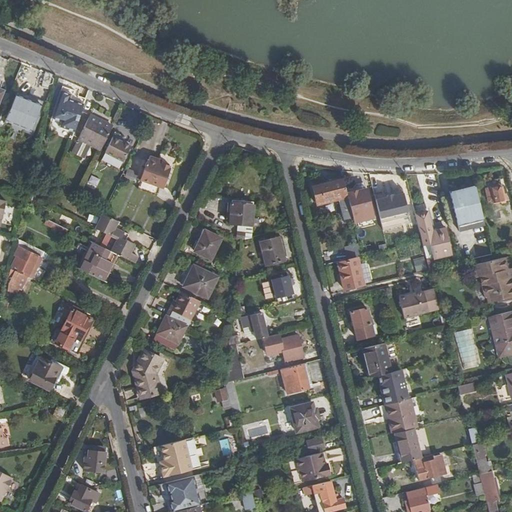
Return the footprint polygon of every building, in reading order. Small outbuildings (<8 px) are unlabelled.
[(56,89),(59,75),(48,71),(45,87),(56,89)] [(76,132),(83,111),(85,105),(73,99),(74,94),(75,91),(65,87),(54,114),(63,117),(61,122),(63,122),(61,127),(76,132)] [(85,105),(88,99),(74,94),(73,99),(85,105)] [(34,130),(44,105),(20,95),(9,119),(34,130)] [(102,151),(113,127),(83,111),(76,132),(74,137),(80,140),(92,145),(102,151)] [(113,137),(125,142),(127,137),(116,132),(113,137)] [(131,146),(125,142),(113,137),(106,153),(124,162),(131,146)] [(85,159),(92,145),(80,140),(73,153),(85,159)] [(149,157),(137,191),(156,198),(160,188),(166,190),(177,161),(160,154),(158,159),(149,157)] [(138,180),(140,173),(130,169),(127,178),(137,181),(137,180),(138,180)] [(349,223),(338,178),(328,180),(327,177),(312,181),(318,206),(335,202),(336,204),(341,203),(346,223),(349,223)] [(348,194),(345,177),(338,178),(349,223),(355,221),(352,207),(348,194)] [(460,231),(486,225),(477,185),(451,191),(460,231)] [(491,204),(502,201),(503,205),(508,204),(503,185),(487,189),(491,204)] [(368,190),(370,198),(377,196),(376,196),(374,186),(367,188),(368,190)] [(368,190),(348,194),(352,207),(359,206),(361,212),(373,209),(370,198),(368,190)] [(404,190),(376,196),(377,196),(378,201),(385,232),(398,228),(398,226),(412,222),(404,190)] [(238,223),(241,238),(253,235),(256,204),(234,202),(232,223),(238,223)] [(427,258),(427,261),(454,254),(448,229),(434,231),(429,211),(415,215),(427,258)] [(116,254),(133,263),(136,256),(129,253),(133,244),(125,240),(128,234),(114,226),(117,221),(102,213),(95,228),(106,233),(116,239),(110,251),(116,254)] [(69,223),(58,218),(55,223),(66,228),(69,223)] [(62,235),(65,230),(54,224),(51,229),(62,235)] [(197,250),(214,258),(224,237),(207,229),(197,250)] [(99,246),(110,251),(116,239),(106,233),(99,246)] [(261,240),(267,264),(286,259),(279,235),(261,240)] [(79,270),(103,282),(116,254),(110,251),(99,246),(92,243),(79,270)] [(6,291),(20,296),(27,276),(33,278),(41,254),(17,246),(10,267),(14,268),(6,291)] [(346,292),(365,287),(357,258),(347,260),(348,262),(339,265),(346,292)] [(424,272),(430,271),(427,261),(427,258),(421,259),(424,272)] [(500,294),(501,301),(511,298),(511,278),(511,279),(506,258),(472,266),(475,279),(481,277),(486,298),(488,297),(500,294)] [(197,265),(195,268),(187,286),(209,297),(219,276),(197,265)] [(187,286),(195,268),(191,266),(182,283),(187,286)] [(277,296),(293,291),(289,274),(273,279),(277,296)] [(273,279),(263,282),(268,298),(277,296),(273,279)] [(171,308),(168,315),(189,326),(202,300),(183,290),(178,300),(173,309),(171,308)] [(440,310),(435,291),(400,300),(405,318),(440,310)] [(490,304),(501,301),(500,294),(488,297),(490,304)] [(246,312),(244,303),(236,305),(238,313),(246,312)] [(359,339),(374,335),(372,328),(368,308),(352,312),(359,339)] [(73,310),(62,331),(82,340),(91,319),(73,310)] [(265,336),(268,335),(263,311),(243,315),(245,327),(252,325),(253,331),(255,331),(257,337),(265,336)] [(498,346),(511,342),(511,312),(491,318),(498,346)] [(448,329),(454,327),(450,314),(444,315),(448,329)] [(178,324),(161,315),(150,338),(167,347),(178,324)] [(487,319),(493,348),(498,346),(491,318),(487,319)] [(82,340),(86,343),(96,321),(91,319),(82,340)] [(79,356),(86,343),(82,340),(62,331),(58,329),(52,342),(79,356)] [(281,339),(280,332),(268,335),(265,336),(269,354),(284,350),(287,360),(303,356),(299,335),(281,339)] [(230,344),(236,342),(242,341),(241,334),(231,337),(230,344)] [(227,369),(226,385),(233,383),(244,380),(236,342),(230,344),(229,353),(227,369)] [(511,352),(511,342),(498,346),(500,356),(511,352)] [(386,344),(365,349),(372,378),(380,376),(392,373),(386,344)] [(511,356),(511,352),(500,356),(498,346),(493,348),(496,360),(511,356)] [(164,360),(146,351),(135,371),(143,398),(163,394),(157,374),(164,360)] [(33,375),(42,359),(37,356),(36,359),(38,360),(31,374),(33,375)] [(30,382),(51,391),(57,380),(62,369),(50,363),(42,359),(33,375),(30,382)] [(70,368),(52,359),(50,363),(62,369),(57,380),(60,382),(64,373),(66,375),(67,374),(68,373),(69,371),(70,370),(70,368)] [(313,390),(307,364),(287,369),(283,370),(284,374),(290,396),(313,390)] [(217,380),(226,385),(227,369),(218,365),(217,380)] [(409,400),(401,370),(392,373),(380,376),(383,385),(386,384),(391,404),(409,400)] [(226,385),(235,418),(241,417),(233,383),(226,385)] [(383,385),(388,405),(390,404),(391,404),(386,384),(383,385)] [(216,391),(220,408),(227,407),(228,405),(224,389),(216,391)] [(417,429),(421,428),(414,398),(409,400),(391,404),(390,404),(393,416),(394,417),(398,434),(417,429)] [(300,433),(318,428),(315,419),(320,418),(317,409),(316,410),(314,403),(294,408),(300,433)] [(388,405),(385,406),(393,435),(395,434),(398,434),(394,417),(393,416),(390,404),(388,405)] [(364,421),(384,415),(381,405),(361,411),(364,421)] [(65,409),(60,407),(56,415),(61,418),(65,409)] [(470,429),(469,427),(465,428),(469,446),(474,445),(470,429)] [(470,429),(474,445),(481,443),(477,427),(470,429)] [(395,434),(402,462),(424,457),(417,429),(398,434),(395,434)] [(164,478),(202,469),(195,438),(154,448),(159,469),(162,468),(164,478)] [(325,448),(322,438),(306,442),(303,444),(305,453),(309,452),(325,448)] [(253,450),(251,440),(241,442),(244,452),(251,451),(253,450)] [(488,464),(483,442),(481,443),(474,445),(481,475),(493,471),(494,471),(492,463),(488,464)] [(253,465),(252,459),(253,459),(251,451),(244,452),(247,464),(247,467),(253,465)] [(323,452),(295,459),(297,469),(300,469),(303,482),(331,475),(329,464),(326,464),(323,452)] [(88,453),(87,453),(86,462),(83,462),(82,474),(101,476),(103,455),(88,453)] [(438,475),(433,456),(414,461),(420,480),(438,475)] [(0,500),(1,501),(14,478),(0,471),(0,500)] [(498,501),(500,501),(493,471),(481,475),(483,483),(486,495),(488,504),(498,501)] [(166,504),(169,503),(171,503),(173,511),(179,511),(203,506),(205,505),(204,502),(209,501),(203,475),(162,485),(166,504)] [(474,476),(476,485),(483,483),(481,475),(474,476)] [(337,499),(332,480),(313,485),(314,492),(315,492),(321,490),(326,511),(345,507),(343,497),(337,499)] [(479,497),(486,495),(483,483),(476,485),(479,497)] [(313,485),(305,487),(307,494),(314,492),(313,485)] [(437,485),(409,492),(410,498),(406,500),(409,511),(423,511),(430,510),(426,495),(438,492),(437,485)] [(73,494),(68,507),(78,511),(88,511),(96,496),(80,488),(77,495),(73,494)] [(255,490),(257,498),(264,496),(262,489),(255,490)] [(319,511),(322,511),(326,511),(321,490),(315,492),(319,511)] [(245,505),(256,503),(255,500),(254,493),(243,495),(245,505)] [(500,511),(498,501),(488,504),(490,511),(500,511)]
